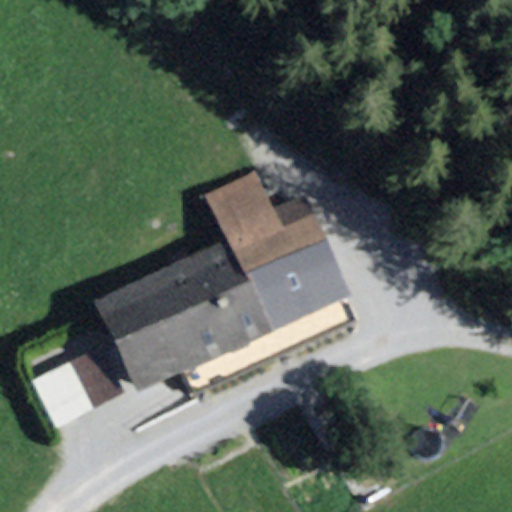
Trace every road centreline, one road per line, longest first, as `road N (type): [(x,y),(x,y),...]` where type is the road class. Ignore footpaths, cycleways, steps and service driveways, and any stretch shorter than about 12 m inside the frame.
road 1 (track): [(69,511),(247,403),(409,336)]
road 2 (track): [(472,0),(452,55),(384,151),(375,179),(377,239),(409,336)]
